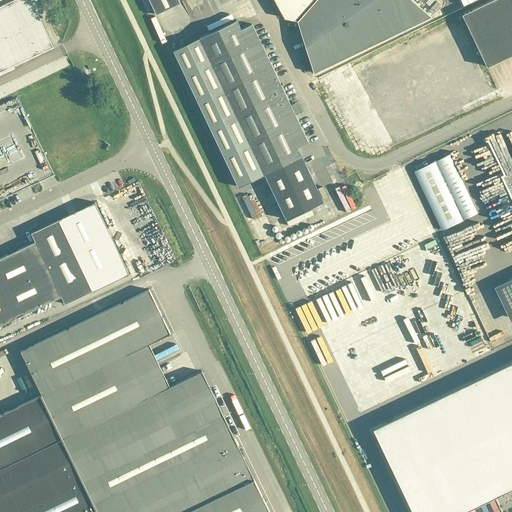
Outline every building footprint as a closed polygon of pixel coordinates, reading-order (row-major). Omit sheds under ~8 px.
[(0,71),(12,66),(52,47),(36,12),(45,8),(41,0),(14,0),(0,7),(0,71)] [(177,0),(148,0),(155,15),(179,3),(177,0)] [(274,0),(284,18),(297,21),(314,73),(430,17),(411,0),(274,0)] [(511,0),(492,0),(461,15),(486,67),(511,55),(511,0)] [(236,21),(199,38),(172,51),(237,188),(264,175),(285,220),(323,202),(301,157),(297,148),(308,143),(251,25),(241,30),(236,21)] [(466,66),(477,62),(475,57),(464,62),(466,66)] [(449,154),(413,172),(441,230),(476,213),(449,154)] [(0,325),(61,297),(64,305),(128,274),(94,203),(31,233),(35,242),(0,258),(0,325)] [(147,397),(127,354),(170,334),(148,290),(20,352),(41,395),(0,415),(0,511),(268,511),(201,371),(147,397)] [(511,366),(373,432),(411,511),(461,511),(511,488),(511,366)]
